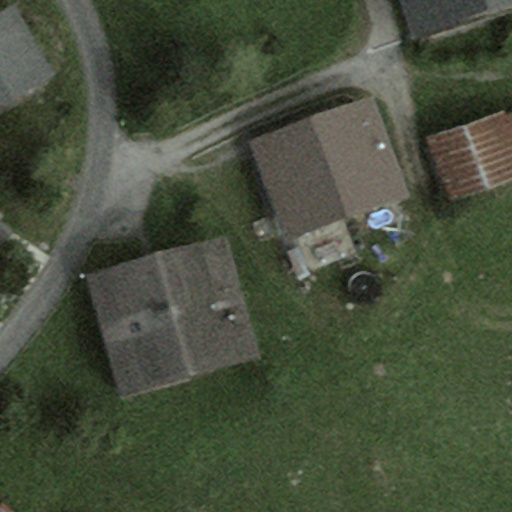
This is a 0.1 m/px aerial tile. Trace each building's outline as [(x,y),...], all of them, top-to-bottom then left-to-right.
[(409,0),(417,22),(484,0),(409,0)] [(39,77),(8,24),(0,28),(0,89),(4,97),(39,77)] [(364,118),(266,154),(293,229),(392,193),(364,118)] [(511,121),(496,127),(494,124),(439,143),(455,195),(511,174),(511,121)] [(243,354),(217,259),(102,290),(120,354),(134,350),(143,381),(243,354)]
